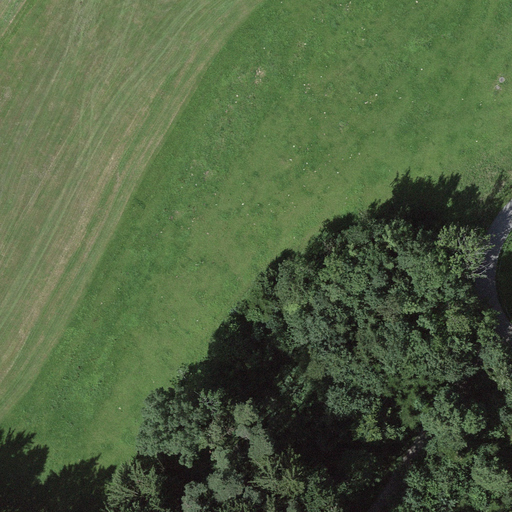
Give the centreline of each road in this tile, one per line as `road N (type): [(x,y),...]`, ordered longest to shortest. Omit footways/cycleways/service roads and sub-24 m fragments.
road 1 (track): [(393,511),(488,309)]
road 2 (residential): [(511,343),(488,309),(485,283),(493,238),(511,211)]
